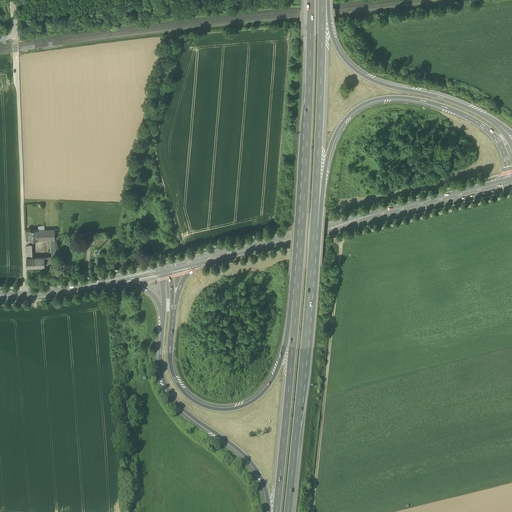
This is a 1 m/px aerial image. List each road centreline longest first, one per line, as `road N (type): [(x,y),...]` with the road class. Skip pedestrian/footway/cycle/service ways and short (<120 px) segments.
road 1 (track): [(312,511),(343,238),(511,195)]
road 2 (motorway): [(313,233),(335,131),(352,108),(374,98),(415,98),(477,123),(495,137),(511,180)]
road 3 (primary): [(198,259),(511,180)]
road 4 (motorway): [(298,270),(279,368),(244,407),(219,411),(182,391),(169,361),(173,311)]
road 5 (motorway): [(288,511),(313,233)]
road 6 (motorway): [(310,0),(298,270)]
road 7 (track): [(12,0),(23,242)]
road 8 (motorway): [(298,270),(276,511)]
road 9 (motorway): [(163,313),(159,364),(172,398),(256,470),(268,511)]
road 10 (motorway): [(502,127),(458,103),(362,73),(337,47),(325,0)]
road 11 (motorway): [(313,233),(322,0)]
road 12 (track): [(207,237),(112,266),(0,283)]
